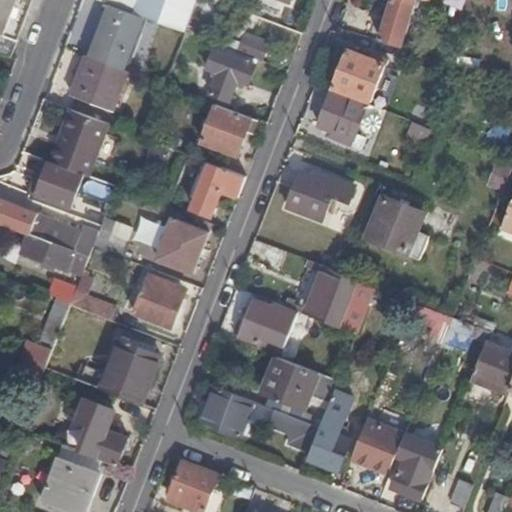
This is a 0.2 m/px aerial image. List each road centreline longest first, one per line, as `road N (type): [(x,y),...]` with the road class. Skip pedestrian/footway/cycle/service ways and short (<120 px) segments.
road 1 (residential): [(331,0),(162,437)]
road 2 (residential): [(162,437),(355,511)]
road 3 (residential): [(0,156),(59,0)]
